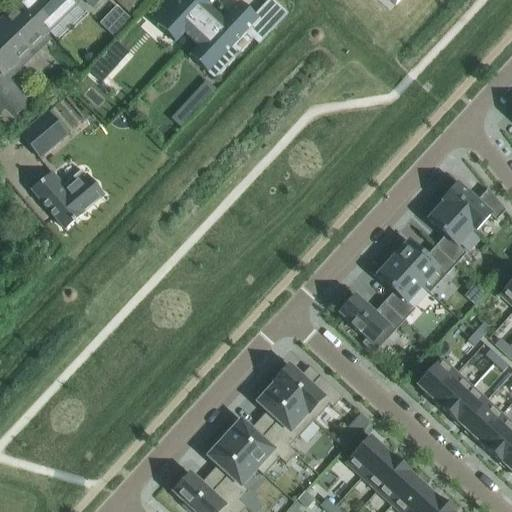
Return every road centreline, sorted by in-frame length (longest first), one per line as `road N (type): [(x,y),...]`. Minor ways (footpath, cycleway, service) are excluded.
road 1 (residential): [(495,511),(286,317)]
road 2 (residential): [(286,317),(463,124)]
road 3 (residential): [(119,499),(286,317)]
